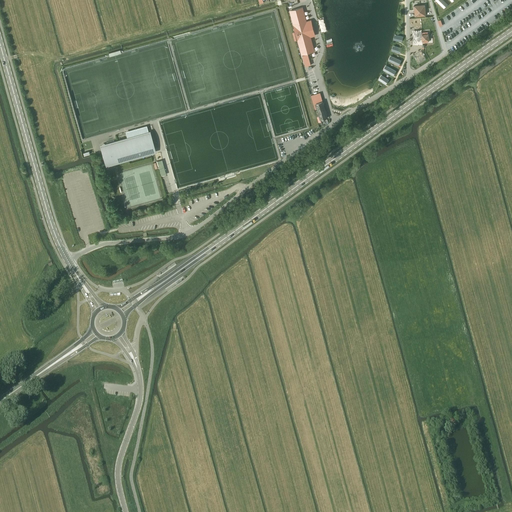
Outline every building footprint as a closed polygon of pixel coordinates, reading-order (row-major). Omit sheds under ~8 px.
[(442,0),(438,0),(437,1),(440,4),(444,8),(448,5),(443,0),(443,1),(442,0)] [(302,7),(290,11),(302,54),(314,51),(310,36),(315,35),(311,21),(306,22),(302,7)] [(421,50),(414,55),(419,63),(426,59),(421,50)] [(308,54),(302,55),(305,66),(311,65),(308,54)] [(393,57),(391,62),(399,65),(400,63),(401,60),(393,57)] [(388,67),(386,71),(393,76),(395,73),(396,71),(388,67)] [(383,76),(380,80),(381,81),(387,86),(389,83),(390,81),(383,76)] [(320,93),(311,96),(315,110),(317,109),(315,104),(323,101),(320,93)] [(320,120),(328,117),(323,101),(315,104),(317,109),(320,120)] [(136,138),(108,145),(111,155),(120,152),(121,157),(128,159),(142,154),(142,152),(152,149),(148,133),(135,137),(136,138)] [(108,145),(102,147),(105,156),(103,156),(106,166),(114,164),(114,162),(128,159),(121,157),(120,152),(111,155),(108,145)] [(162,160),(157,161),(161,176),(166,174),(162,160)]
